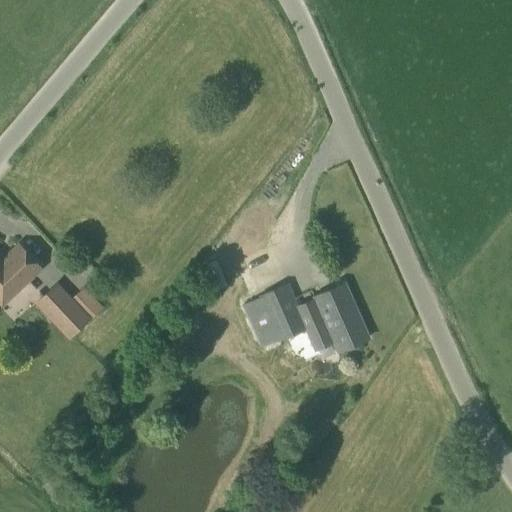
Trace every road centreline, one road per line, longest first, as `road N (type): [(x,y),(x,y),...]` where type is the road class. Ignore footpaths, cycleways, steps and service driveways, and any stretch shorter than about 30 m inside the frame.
road 1 (unclassified): [(511,472),(289,0)]
road 2 (unclassified): [(133,0),(0,150)]
